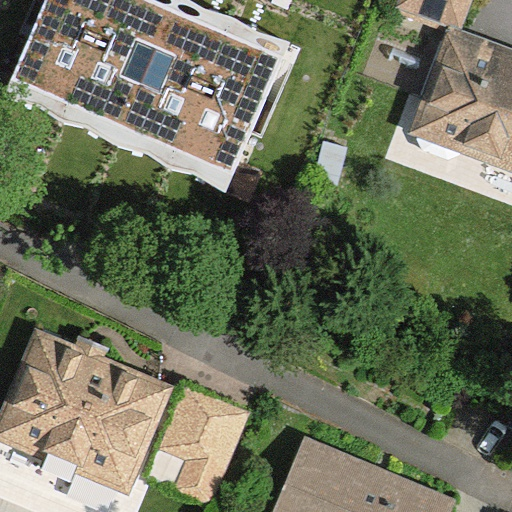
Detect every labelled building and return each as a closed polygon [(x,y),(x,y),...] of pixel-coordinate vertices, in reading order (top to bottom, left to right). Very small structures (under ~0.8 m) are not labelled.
[(38,0),(9,84),(235,164),(283,27),(208,0),(38,0)] [(511,50),(451,24),(407,123),(511,168),(511,50)] [(161,383),(29,332),(0,408),(0,435),(122,482),(161,383)] [(157,469),(222,495),(258,403),(193,377),(157,469)] [(456,404),(441,437),(496,463),(511,431),(456,404)] [(301,436),(272,511),(443,511),(450,493),(301,436)]
